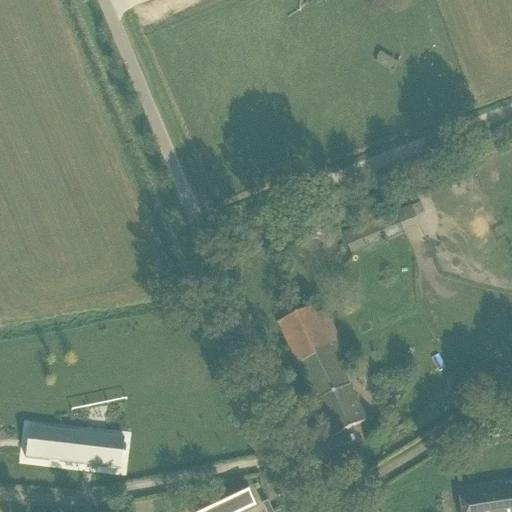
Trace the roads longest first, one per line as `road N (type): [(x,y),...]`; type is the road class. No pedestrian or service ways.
road 1 (unclassified): [(334,511),(101,0)]
road 2 (track): [(202,233),(511,111)]
